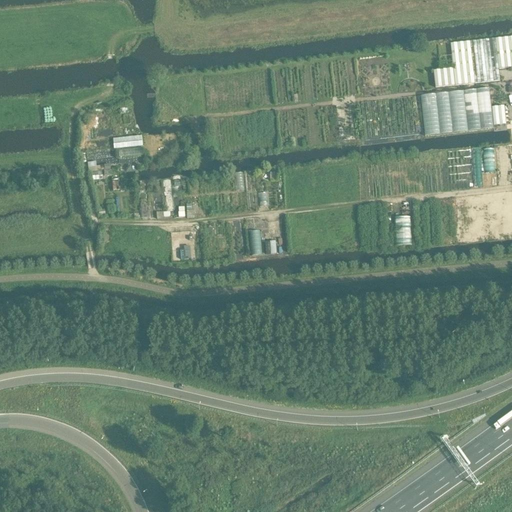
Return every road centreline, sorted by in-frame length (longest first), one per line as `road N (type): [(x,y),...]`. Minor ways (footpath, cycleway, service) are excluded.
road 1 (motorway): [(511,383),(443,408),(353,421),(282,417),(101,379),(0,386)]
road 2 (track): [(83,221),(173,223),(511,189)]
road 3 (track): [(511,72),(508,84),(187,119)]
road 4 (motorway): [(0,420),(49,424),(84,440),(124,477),(142,511)]
road 5 (motorway): [(511,428),(395,511)]
